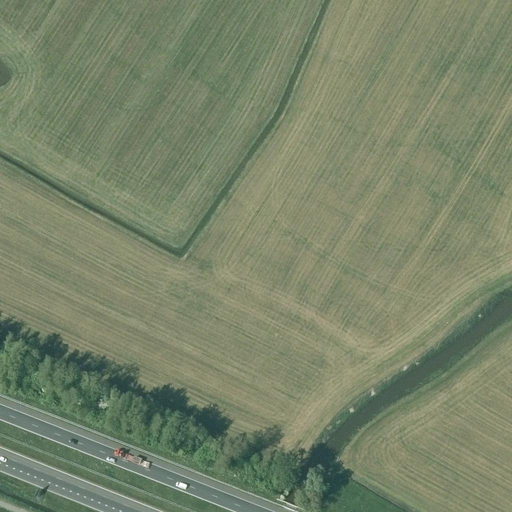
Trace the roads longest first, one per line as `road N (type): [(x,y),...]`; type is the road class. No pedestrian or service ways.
road 1 (motorway): [(255,511),(0,411)]
road 2 (motorway): [(0,454),(142,511)]
